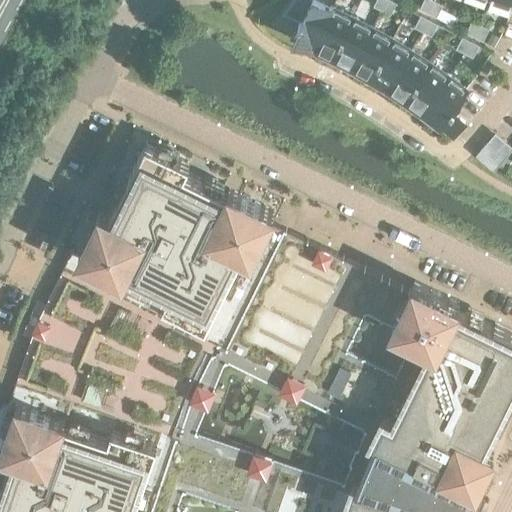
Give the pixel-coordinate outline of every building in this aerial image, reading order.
[(294,36),(314,45),(333,5),(322,0),(292,0),(285,11),(300,18),(299,21),(301,22),(294,36)] [(375,0),(373,4),(382,9),(386,0),(375,0)] [(394,0),(386,0),(382,9),(390,13),(397,1),(394,0)] [(423,0),(420,7),(428,11),(434,0),(423,0)] [(436,0),(434,0),(428,11),(437,16),(443,4),(436,0)] [(320,53),(331,58),(353,15),(333,5),(314,45),(321,49),(320,53)] [(414,25),(423,30),(429,18),(421,13),(414,25)] [(344,60),(352,64),(373,25),(353,15),(331,58),(342,64),(344,60)] [(429,18),(423,30),(431,34),(438,22),(429,18)] [(466,31),(475,35),(481,23),(472,19),(466,31)] [(481,23),(475,35),(483,39),(489,27),(481,23)] [(356,72),(368,78),(392,36),(373,25),(352,64),(359,68),(356,72)] [(456,47),(464,51),(471,39),(462,35),(456,47)] [(380,81),(388,85),(412,48),(392,36),(368,78),(378,84),(380,81)] [(471,39),(464,51),(473,56),(479,44),(471,39)] [(392,93),(403,101),(430,60),(412,48),(388,85),(395,90),(392,93)] [(416,104),(422,109),(449,73),(430,60),(403,101),(413,108),(416,104)] [(449,73),(422,109),(440,122),(453,133),(465,120),(453,109),(455,106),(453,104),(467,87),(449,73)] [(472,483),(476,485),(494,450),(483,445),(511,385),(511,330),(495,322),(494,325),(460,308),(456,306),(459,301),(414,279),(410,288),(269,219),(274,209),(229,187),(225,196),(220,194),(222,188),(185,170),(190,160),(146,139),(110,213),(100,209),(94,222),(87,219),(79,236),(85,239),(79,251),(72,248),(61,271),(39,315),(34,327),(10,399),(17,401),(13,414),(6,412),(0,429),(7,432),(2,446),(12,449),(0,484),(0,511),(460,511),(462,508),(472,511),(479,511),(486,496),(469,489),(472,483)] [(494,169),(503,158),(485,142),(476,153),(494,169)]
